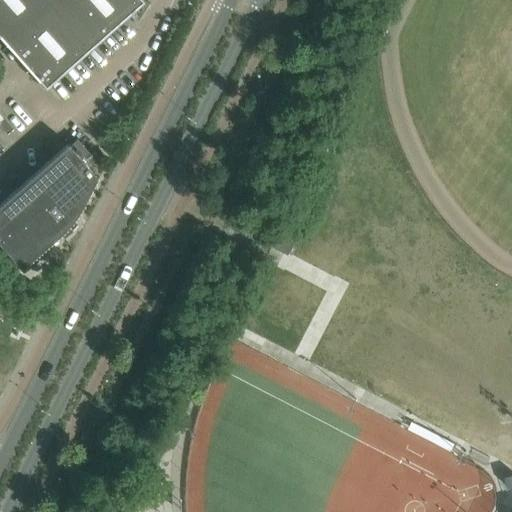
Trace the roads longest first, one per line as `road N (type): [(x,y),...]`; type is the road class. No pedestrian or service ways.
road 1 (tertiary): [(6,511),(259,0)]
road 2 (tertiary): [(232,0),(0,467)]
